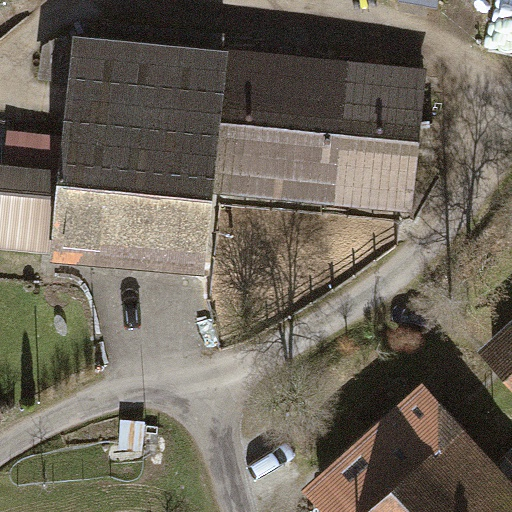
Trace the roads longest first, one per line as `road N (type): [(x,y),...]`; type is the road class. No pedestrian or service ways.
road 1 (track): [(511,140),(409,262),(336,316),(258,360),(94,404),(0,450)]
road 2 (track): [(511,128),(464,65),(425,41),(137,0)]
road 3 (track): [(198,378),(239,511)]
